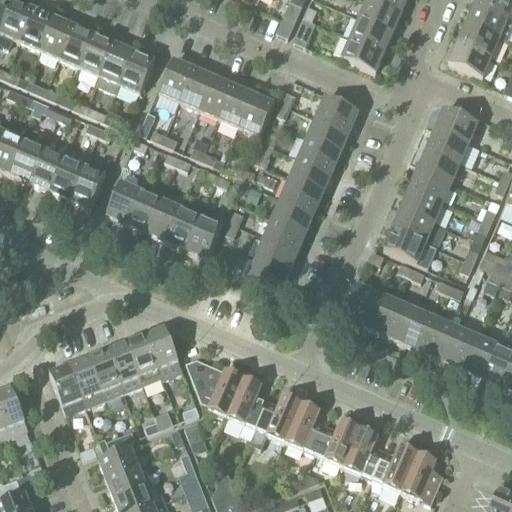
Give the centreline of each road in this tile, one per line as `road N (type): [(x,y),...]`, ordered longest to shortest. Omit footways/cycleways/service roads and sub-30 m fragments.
road 1 (residential): [(297,376),(403,108)]
road 2 (residential): [(184,12),(403,108)]
road 3 (residential): [(297,376),(477,450)]
road 4 (residential): [(124,301),(297,376)]
road 5 (residential): [(78,511),(20,369)]
road 6 (residential): [(124,301),(0,245)]
road 7 (residential): [(20,369),(32,336),(124,301)]
